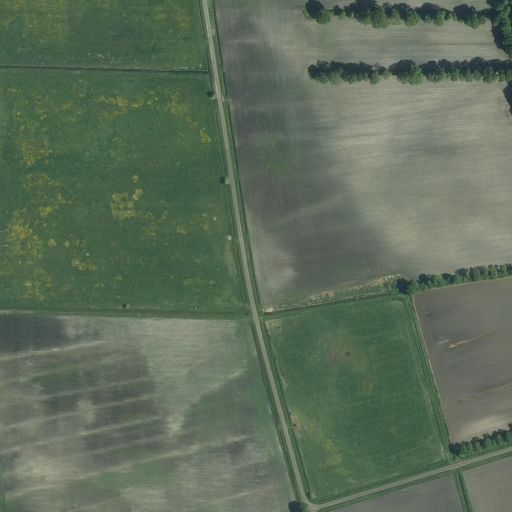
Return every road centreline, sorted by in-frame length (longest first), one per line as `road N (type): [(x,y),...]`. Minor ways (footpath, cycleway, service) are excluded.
road 1 (unclassified): [(204,0),(254,314),(307,510)]
road 2 (unclassified): [(307,510),(511,449)]
